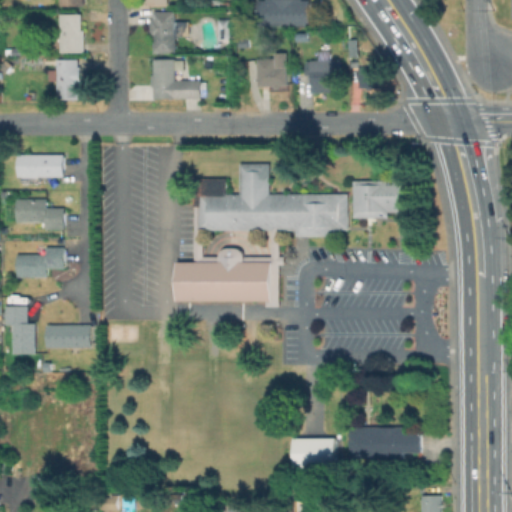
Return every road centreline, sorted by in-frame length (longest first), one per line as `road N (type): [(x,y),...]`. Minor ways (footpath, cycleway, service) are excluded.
road 1 (residential): [(0,122),(448,119)]
road 2 (primary): [(448,119),(472,198),(479,278)]
road 3 (primary): [(382,0),(448,119)]
road 4 (primary): [(480,375),(483,511)]
road 5 (residential): [(115,0),(117,122)]
